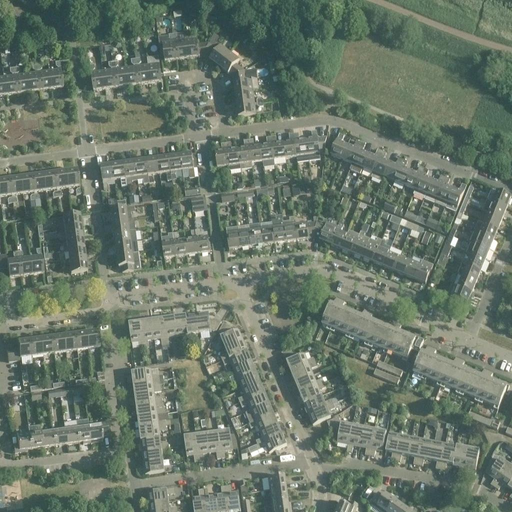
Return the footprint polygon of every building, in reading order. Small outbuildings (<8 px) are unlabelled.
[(176,40),(174,41),(174,43),(176,61),(188,59),(186,42),(184,33),(177,34),(178,38),(176,40)] [(169,36),(158,38),(159,43),(161,61),(165,61),(165,62),(176,61),(174,43),(174,41),(171,41),(169,39),(169,36)] [(209,44),(198,46),(197,40),(186,42),(188,59),(205,57),(209,44)] [(217,51),(213,48),(209,44),(205,57),(219,68),(230,53),(220,46),(217,51)] [(257,50),(256,57),(261,60),(270,55),(262,48),(257,50)] [(244,72),(236,65),(239,61),(230,53),(219,68),(233,78),(244,72)] [(151,84),(162,83),(160,65),(148,66),(151,84)] [(139,86),(151,84),(148,66),(137,68),(139,86)] [(128,87),(139,86),(137,68),(125,69),(128,87)] [(114,71),(116,89),(128,87),(125,69),(114,71)] [(63,88),(60,70),(49,72),(51,90),(63,88)] [(102,73),(105,90),(116,89),(114,71),(102,73)] [(49,72),(37,74),(40,91),(51,90),(49,72)] [(253,93),(251,81),(246,82),(244,72),(233,78),(235,95),(253,93)] [(91,74),(93,92),(105,90),(102,73),(91,74)] [(37,74),(26,75),(28,93),(40,91),(37,74)] [(26,75),(15,77),(17,95),(28,93),(26,75)] [(17,95),(15,77),(3,78),(6,96),(17,95)] [(254,104),(253,93),(235,95),(237,107),(254,104)] [(238,118),(256,116),(254,104),(237,107),(238,118)] [(306,141),(309,162),(321,161),(320,155),(325,154),(327,138),(318,140),(317,132),(311,133),(312,140),(306,141)] [(289,136),(290,143),(283,144),(285,160),(297,158),(294,135),(289,136)] [(299,142),(298,135),(294,135),(297,158),(297,164),(309,162),(306,141),(299,142)] [(344,137),(339,135),(331,156),(341,161),(347,146),(341,144),(344,137)] [(266,139),(267,146),(261,147),(263,163),(264,169),(275,167),(274,161),(271,138),(266,139)] [(277,145),(276,138),(271,138),(274,161),(285,160),(283,144),(277,145)] [(244,142),(245,149),(238,150),(240,166),(241,171),(252,169),(252,164),(248,141),(244,142)] [(254,148),(253,141),(248,141),(252,164),(263,163),(261,147),(254,148)] [(356,142),(353,149),(347,146),(341,161),(352,165),(361,144),(356,142)] [(215,153),(217,169),(229,167),(226,144),(221,145),(222,153),(215,153)] [(231,144),(226,144),(229,167),(230,172),(241,171),(240,166),(238,150),(232,151),(231,144)] [(362,153),(365,146),(361,144),(352,165),(362,169),(368,155),(362,153)] [(377,151),(375,158),(368,155),(362,169),(373,174),(382,152),(377,151)] [(383,161),(386,154),(382,152),(373,174),(371,178),(382,183),(384,178),(389,164),(383,161)] [(192,155),(180,156),(182,172),(189,171),(190,179),(195,178),(198,178),(197,170),(194,170),(192,155)] [(169,158),(171,173),(182,172),(180,156),(169,158)] [(169,158),(157,159),(159,175),(166,174),(167,182),(172,181),(171,175),(171,173),(169,158)] [(146,161),(148,176),(159,175),(157,159),(146,161)] [(398,159),(396,166),(389,164),(384,178),(394,182),(403,161),(398,159)] [(149,184),(148,178),(148,176),(146,161),(135,162),(137,181),(143,180),(144,185),(149,184)] [(405,170),(407,163),(403,161),(394,182),(405,187),(411,172),(405,170)] [(135,162),(124,164),(127,187),(132,187),(132,182),(137,181),(135,162)] [(127,187),(124,164),(112,165),(114,181),(120,180),(121,188),(127,187)] [(112,165),(101,167),(103,182),(114,181),(112,165)] [(420,168),(417,175),(411,172),(405,187),(415,191),(424,170),(420,168)] [(79,187),(77,170),(66,172),(68,188),(79,187)] [(424,170),(415,191),(413,196),(424,200),(432,181),(426,179),(429,171),(424,170)] [(54,173),(56,190),(68,188),(66,172),(54,173)] [(45,192),(56,190),(54,173),(43,175),(45,192)] [(34,193),(45,192),(43,175),(31,176),(34,193)] [(22,195),(34,193),(31,176),(20,178),(22,195)] [(441,176),(438,184),(432,181),(424,200),(435,204),(445,178),(441,176)] [(11,196),(22,195),(20,178),(9,180),(11,196)] [(447,187),(450,180),(445,178),(435,204),(445,209),(453,190),(447,187)] [(0,180),(0,197),(11,196),(9,180),(0,180)] [(445,209),(456,213),(467,187),(462,185),(459,192),(453,190),(445,209)] [(299,188),(292,189),(293,198),(300,197),(299,188)] [(173,191),(166,192),(167,200),(174,199),(173,191)] [(507,209),(511,198),(493,191),(488,202),(492,203),(507,209)] [(467,193),(463,204),(467,205),(471,195),(467,193)] [(233,195),(221,197),(222,204),(234,202),(233,195)] [(192,208),(204,206),(203,199),(191,201),(192,208)] [(483,212),(488,214),(502,220),(507,209),(492,203),(488,202),(487,201),(483,212)] [(386,204),(383,210),(393,214),(396,208),(386,204)] [(467,205),(463,204),(459,214),(463,216),(467,205)] [(128,221),(128,220),(132,220),(131,214),(135,213),(134,208),(111,211),(113,223),(128,221)] [(457,220),(455,225),(460,227),(462,222),(461,221),(463,216),(459,214),(457,220)] [(484,224),(498,230),(502,220),(488,214),(484,224)] [(81,227),(79,215),(63,217),(64,229),(81,227)] [(391,217),(389,223),(400,227),(402,221),(391,217)] [(297,242),(295,226),(294,218),(290,219),(290,222),(283,223),(286,243),(297,242)] [(314,224),(295,226),(297,242),(314,239),(316,223),(317,218),(313,219),(314,224)] [(128,221),(113,223),(114,234),(130,232),(135,231),(134,220),(132,220),(128,220),(128,221)] [(271,224),(274,245),(286,243),(283,223),(276,224),(276,221),(271,221),(271,224)] [(498,230),(484,224),(478,222),(474,233),(494,241),(498,230)] [(314,239),(330,246),(338,227),(327,223),(326,227),(316,223),(314,239)] [(410,231),(413,225),(407,223),(405,229),(410,231)] [(263,246),(274,245),(271,224),(260,225),(263,246)] [(338,227),(330,246),(341,250),(347,236),(341,234),(345,226),(339,224),(338,227)] [(252,248),(263,246),(260,225),(249,227),(252,248)] [(410,231),(408,236),(419,240),(423,230),(418,228),(413,225),(410,231)] [(66,240),(83,238),(81,227),(64,229),(66,240)] [(238,228),(241,249),(252,248),(249,227),(238,228)] [(229,251),(241,249),(238,228),(226,230),(229,251)] [(135,231),(130,232),(114,234),(116,245),(137,242),(135,231)] [(210,253),(207,233),(200,234),(200,231),(195,231),(196,238),(196,240),(198,255),(210,253)] [(341,250),(351,255),(359,236),(348,232),(347,236),(341,250)] [(351,255),(362,259),(370,241),(363,238),(364,235),(360,233),(359,236),(351,255)] [(426,233),(422,244),(427,246),(431,235),(426,233)] [(471,243),(490,251),(494,241),(474,233),(470,243),(471,243)] [(176,258),(187,257),(185,241),(178,242),(177,234),(173,235),(176,258)] [(162,244),(164,260),(176,258),(173,235),(168,236),(168,238),(161,239),(162,244)] [(446,242),(445,245),(450,248),(452,242),(455,237),(450,235),(448,240),(448,241),(446,242)] [(67,252),(84,250),(83,238),(66,240),(67,252)] [(187,257),(198,255),(196,240),(185,241),(187,257)] [(362,259),(373,263),(381,242),(377,240),(376,243),(370,241),(362,259)] [(117,257),(139,254),(137,242),(116,245),(117,257)] [(383,268),(389,253),(391,249),(384,247),(386,244),(381,242),(373,263),(383,268)] [(466,254),(471,256),(485,262),(490,251),(471,243),(466,254)] [(447,259),(452,248),(445,245),(441,256),(445,257),(447,259)] [(69,263),(86,261),(84,250),(67,252),(69,263)] [(394,272),(399,258),(389,253),(383,268),(394,272)] [(119,268),(122,268),(122,274),(141,271),(139,254),(117,257),(119,268)] [(467,266),(481,272),(485,262),(471,256),(467,266)] [(43,274),(41,258),(30,259),(32,276),(43,274)] [(404,276),(410,262),(399,258),(394,272),(404,276)] [(30,259),(18,261),(20,278),(32,276),(30,259)] [(7,262),(7,269),(9,279),(20,278),(18,261),(7,262)] [(69,263),(71,275),(87,272),(86,261),(69,263)] [(415,280),(421,266),(410,262),(404,276),(415,280)] [(415,280),(426,285),(433,266),(422,262),(421,266),(415,280)] [(462,265),(458,276),(462,277),(476,283),(481,272),(467,266),(462,265)] [(453,286),(458,288),(472,294),(476,283),(462,277),(458,276),(453,286)] [(453,299),(468,304),(472,294),(458,288),(453,299)] [(415,341),(349,314),(330,306),(322,325),(408,360),(415,341)] [(209,321),(208,313),(197,315),(200,334),(211,333),(216,332),(221,323),(215,320),(209,321)] [(200,334),(197,315),(185,317),(189,343),(194,342),(193,335),(200,334)] [(185,317),(174,318),(177,337),(183,337),(184,344),(185,343),(186,349),(190,348),(189,343),(185,317)] [(177,337),(174,318),(163,320),(167,346),(171,346),(170,338),(177,337)] [(163,320),(152,321),(154,340),(161,340),(162,347),(167,346),(163,320)] [(149,349),(148,341),(154,340),(152,321),(140,323),(144,349),(149,349)] [(140,323),(129,324),(131,344),(138,343),(139,350),(144,349),(140,323)] [(232,333),(229,328),(223,324),(218,333),(220,338),(225,349),(243,341),(238,330),(232,333)] [(100,348),(97,332),(86,333),(88,350),(100,348)] [(77,351),(88,350),(86,333),(74,335),(77,351)] [(65,353),(77,351),(74,335),(63,336),(65,353)] [(54,355),(65,353),(63,336),(52,338),(54,355)] [(43,356),(54,355),(52,338),(40,339),(43,356)] [(31,358),(43,356),(40,339),(29,341),(31,358)] [(424,342),(419,340),(415,349),(420,351),(424,342)] [(18,349),(19,355),(20,359),(31,358),(29,341),(17,342),(18,349)] [(223,362),(247,352),(243,341),(225,349),(227,355),(221,357),(223,362)] [(18,349),(6,350),(7,357),(19,355),(18,349)] [(234,370),(252,362),(247,352),(223,362),(225,366),(231,364),(234,370)] [(499,409),(505,395),(507,390),(421,354),(413,373),(499,409)] [(8,363),(18,362),(20,362),(20,359),(19,355),(7,357),(8,363)] [(304,355),(286,363),(291,373),(315,363),(313,359),(307,361),(304,355)] [(256,373),(252,362),(234,370),(236,376),(230,378),(232,383),(256,373)] [(377,367),(385,370),(401,376),(403,372),(379,362),(377,367)] [(310,370),(317,367),(315,363),(291,373),(295,384),(313,376),(310,370)] [(159,377),(152,378),(151,371),(131,373),(133,385),(159,381),(159,377)] [(400,380),(384,374),(376,371),(374,376),(397,385),(400,380)] [(260,383),(256,373),(232,383),(234,387),(240,385),(242,391),(260,383)] [(313,376),(295,384),(299,394),(324,384),(322,380),(316,382),(313,376)] [(159,381),(133,385),(135,396),(154,394),(161,393),(160,386),(159,381)] [(52,382),(46,383),(47,390),(53,390),(59,389),(58,384),(52,385),(52,382)] [(240,404),(265,394),(260,383),(242,391),(245,397),(238,399),(240,404)] [(299,394),(304,405),(322,397),(319,391),(326,388),(324,384),(299,394)] [(154,394),(135,396),(136,408),(162,404),(162,399),(161,393),(154,394)] [(240,404),(235,406),(237,411),(242,408),(249,406),(251,412),(269,404),(265,394),(240,404)] [(322,397),(304,405),(308,415),(333,405),(331,401),(324,403),(322,397)] [(174,411),(173,402),(165,403),(166,412),(174,411)] [(162,404),(136,408),(138,419),(157,416),(165,415),(165,409),(163,409),(163,407),(162,404)] [(246,414),(251,425),(274,415),(269,404),(251,412),(246,414)] [(308,415),(313,426),(331,419),(328,412),(335,409),(333,405),(308,415)] [(467,418),(479,423),(491,428),(493,423),(469,413),(467,418)] [(260,433),(278,425),(274,415),(251,425),(249,425),(251,430),(257,427),(260,433)] [(138,419),(139,429),(166,426),(165,421),(158,422),(157,416),(138,419)] [(327,423),(331,431),(339,433),(337,444),(348,446),(352,427),(341,424),(338,418),(327,423)] [(80,427),(76,427),(78,444),(82,443),(83,445),(91,444),(88,426),(88,421),(80,422),(80,427)] [(493,423),(491,428),(497,431),(500,424),(494,421),(493,423)] [(75,422),(63,423),(64,429),(66,446),(78,444),(76,427),(75,422)] [(88,426),(91,444),(99,443),(98,441),(103,441),(102,437),(109,436),(107,423),(88,426)] [(256,442),(257,446),(258,446),(282,436),(278,425),(260,433),(263,439),(256,442)] [(166,426),(139,429),(141,441),(160,439),(159,432),(166,431),(166,426)] [(31,450),(43,449),(40,432),(40,427),(28,429),(29,434),(31,450)] [(352,454),(353,447),(360,448),(363,429),(352,427),(348,446),(347,453),(352,454)] [(55,447),(66,446),(64,429),(52,431),(55,447)] [(366,449),(365,456),(370,457),(375,431),(363,429),(360,448),(366,449)] [(43,449),(55,447),(52,431),(40,432),(43,449)] [(382,452),(386,433),(375,431),(370,457),(374,458),(376,451),(382,452)] [(389,434),(385,453),(392,454),(391,461),(396,462),(401,436),(402,432),(400,431),(399,436),(389,434)] [(233,451),(230,432),(218,433),(222,460),(227,459),(226,452),(233,451)] [(218,433),(207,435),(210,454),(216,453),(217,460),(222,460),(218,433)] [(31,450),(29,434),(16,435),(18,447),(14,448),(14,454),(27,453),(27,451),(31,450)] [(210,454),(207,435),(196,436),(199,463),(204,462),(203,455),(210,454)] [(195,463),(199,463),(196,436),(184,438),(187,457),(194,456),(195,463)] [(282,436),(258,446),(257,446),(248,449),(250,455),(266,448),(269,454),(287,447),(282,436)] [(396,462),(400,463),(402,456),(408,457),(412,438),(401,436),(396,462)] [(408,457),(415,459),(413,466),(418,467),(423,440),(412,438),(408,457)] [(160,439),(141,441),(142,453),(169,449),(168,444),(161,445),(160,439)] [(418,467),(423,468),(424,460),(431,462),(434,443),(423,440),(418,467)] [(431,462),(437,463),(436,470),(440,471),(446,445),(434,443),(431,462)] [(440,471),(445,472),(446,465),(453,466),(457,447),(446,445),(440,471)] [(453,466),(460,467),(458,474),(463,475),(468,449),(457,447),(453,466)] [(169,449),(142,453),(144,464),(163,461),(162,455),(169,454),(169,449)] [(463,475),(467,476),(469,469),(476,471),(479,451),(468,449),(463,475)] [(490,462),(485,473),(489,476),(495,480),(491,486),(494,488),(509,466),(499,460),(495,466),(490,462)] [(172,472),(171,467),(164,468),(163,461),(144,464),(145,476),(172,472)] [(508,489),(511,482),(511,467),(509,466),(494,488),(498,491),(502,485),(508,489)] [(287,489),(285,477),(268,479),(270,492),(287,489)] [(268,484),(262,485),(264,497),(270,496),(268,484)] [(231,494),(230,487),(226,488),(228,511),(240,511),(238,493),(231,494)] [(221,488),(222,495),(215,496),(217,511),(228,511),(226,488),(221,488)] [(288,501),(287,489),(270,492),(272,503),(288,501)] [(149,505),(169,503),(168,496),(175,495),(174,490),(148,494),(149,505)] [(208,490),(203,491),(205,511),(217,511),(215,496),(209,497),(208,490)] [(194,511),(205,511),(203,491),(198,491),(199,498),(192,499),(194,511)] [(371,505),(380,511),(388,511),(395,502),(386,495),(383,498),(378,494),(371,505)] [(291,511),(290,505),(289,505),(288,501),(272,503),(272,511),(291,511)] [(388,511),(403,511),(405,509),(395,502),(388,511)] [(149,505),(150,511),(177,511),(177,508),(169,509),(169,503),(149,505)] [(355,511),(358,506),(352,503),(350,507),(341,504),(339,507),(337,507),(335,511),(355,511)]
